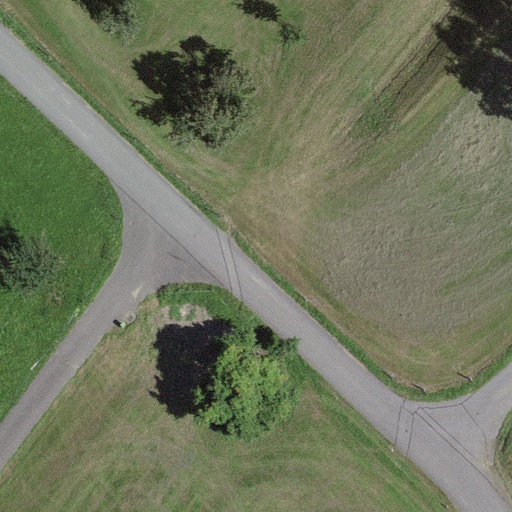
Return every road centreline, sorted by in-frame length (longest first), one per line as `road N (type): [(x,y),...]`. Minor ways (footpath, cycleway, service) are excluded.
road 1 (unclassified): [(484,511),(443,464),(0,52)]
road 2 (track): [(0,460),(180,223)]
